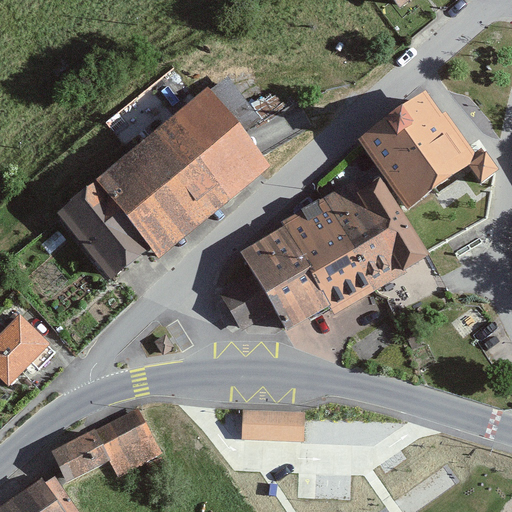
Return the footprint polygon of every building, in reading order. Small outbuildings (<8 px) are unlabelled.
[(439,99),(364,153),(416,224),(491,169),(439,99)] [(208,104),(96,196),(162,275),(274,183),(208,104)] [(369,182),(240,256),(289,343),(419,269),(369,182)] [(23,326),(0,349),(0,390),(10,400),(53,356),(23,326)] [(141,409),(47,457),(67,496),(116,471),(121,480),(166,457),(141,409)] [(307,416),(244,415),(243,447),(307,447),(307,416)] [(58,511),(45,491),(9,511),(58,511)]
